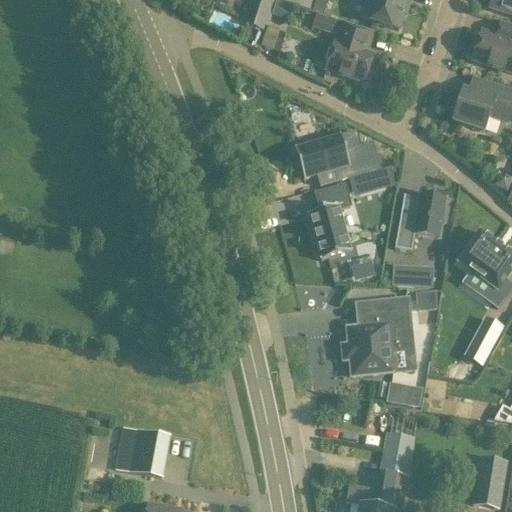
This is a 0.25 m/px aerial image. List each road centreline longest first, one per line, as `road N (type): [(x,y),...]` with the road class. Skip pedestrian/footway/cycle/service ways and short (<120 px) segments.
road 1 (tertiary): [(286,511),(199,173),(145,32)]
road 2 (residential): [(409,139),(230,53),(145,32)]
road 3 (residential): [(409,139),(452,0)]
road 4 (residential): [(511,221),(409,139)]
